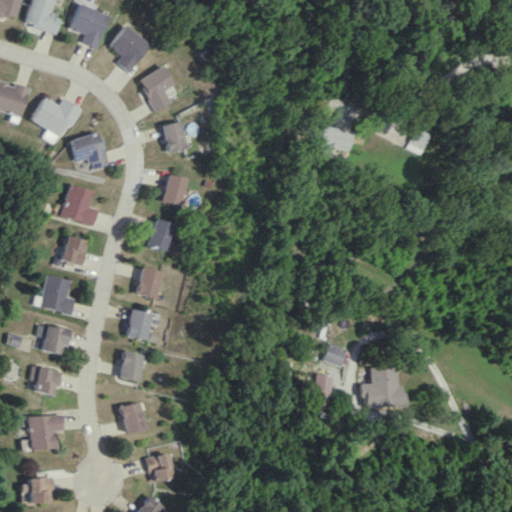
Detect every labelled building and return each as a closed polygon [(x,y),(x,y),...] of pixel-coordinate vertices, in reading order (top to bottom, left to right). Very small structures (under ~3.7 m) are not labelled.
[(0,0),(0,15),(11,17),(14,0),(0,0)] [(49,0),(24,0),(18,23),(52,32),(57,15),(46,12),(49,0)] [(94,47),(106,14),(75,2),(66,27),(81,33),(77,41),(94,47)] [(118,54),(113,60),(127,71),(149,44),(123,23),(106,44),(118,54)] [(136,79),(155,111),(171,101),(164,89),(174,83),(163,64),(136,79)] [(8,81),(7,85),(0,83),(0,111),(17,116),(25,86),(8,81)] [(27,120),(42,127),(38,137),(52,142),(61,120),(71,124),(78,106),(57,97),(54,103),(37,96),(27,120)] [(159,125),(166,152),(186,146),(179,120),(159,125)] [(315,153),(347,158),(350,130),(319,125),(315,153)] [(420,153),(428,133),(412,125),(403,146),(420,153)] [(72,160),(88,157),(90,167),(105,164),(98,130),(67,137),(72,160)] [(188,176),(168,173),(163,201),(183,204),(188,176)] [(92,189),(66,183),(61,206),(55,204),(53,215),(95,225),(99,208),(88,206),(92,189)] [(171,250),(179,223),(159,217),(151,244),(171,250)] [(61,259),(85,265),(91,240),(67,234),(61,259)] [(141,292),(162,297),(168,271),(148,266),(141,292)] [(72,279),(46,273),(39,306),(73,313),(76,297),(69,296),(72,279)] [(130,336),(151,339),(153,323),(156,323),(158,311),(134,308),(130,336)] [(68,329),(37,323),(35,335),(42,336),(39,350),(63,354),(68,329)] [(345,348),(326,341),(319,359),(338,366),(345,348)] [(119,377),(139,380),(144,353),(124,349),(119,377)] [(59,371),(29,363),(25,378),(34,380),(32,390),(53,396),(59,371)] [(362,406),(400,405),(400,385),(394,385),(394,366),(366,367),(367,382),(356,382),(356,393),(361,393),(362,406)] [(327,374),(310,373),(307,403),(324,405),(327,374)] [(140,429),(137,402),(115,404),(119,432),(140,429)] [(49,447),(48,430),(57,429),(57,413),(22,415),(23,448),(49,447)] [(144,480),(167,477),(164,452),(141,455),(144,480)] [(22,491),(22,502),(45,501),(44,477),(13,478),(13,491),(22,491)]
